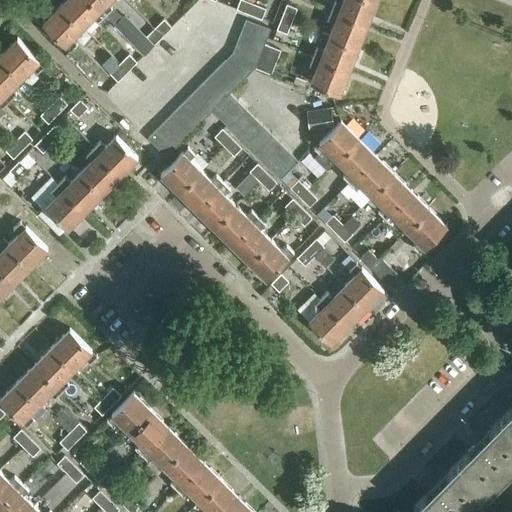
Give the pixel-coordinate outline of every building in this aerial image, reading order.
[(90,0),(65,0),(61,5),(83,27),(93,17),(98,22),(105,15),(90,0)] [(90,0),(105,15),(112,8),(107,3),(109,0),(90,0)] [(240,0),(237,9),(249,14),(253,4),(241,0),(240,0)] [(335,1),(331,10),(367,24),(376,1),(373,0),(343,0),(342,4),(335,1)] [(253,4),(249,14),(262,19),(266,9),(253,4)] [(83,27),(61,5),(43,23),(70,50),(77,43),(72,38),(83,27)] [(287,5),(282,17),(292,21),(297,9),(287,5)] [(334,22),(329,36),(358,47),(367,24),(331,10),(328,19),(334,22)] [(141,32),(125,16),(123,17),(115,26),(131,42),(139,34),(140,33),(141,32)] [(292,21),(282,17),(277,30),(287,34),(292,21)] [(164,20),(154,29),(162,37),(171,27),(164,20)] [(246,20),(242,31),(266,41),(270,30),(246,20)] [(162,37),(154,29),(145,39),(153,46),(162,37)] [(242,31),(237,42),(262,51),(265,44),(266,41),(242,31)] [(317,47),(313,56),(349,70),(358,47),(329,36),(323,50),(317,47)] [(17,38),(0,55),(0,56),(22,78),(32,67),(37,72),(42,67),(45,65),(17,38)] [(233,53),(255,67),(262,51),(237,42),(233,53)] [(271,74),(281,51),(265,44),(262,51),(255,67),(271,74)] [(129,55),(119,64),(127,72),(137,63),(129,55)] [(0,56),(0,91),(9,100),(16,93),(11,88),(22,78),(0,56)] [(349,70),(313,56),(309,65),(316,68),(311,82),(339,94),(349,70)] [(59,68),(50,60),(45,65),(42,67),(51,76),(59,68)] [(217,69),(236,88),(245,79),(226,61),(217,69)] [(127,72),(119,64),(110,74),(118,82),(127,72)] [(227,97),(230,94),(236,88),(217,69),(208,78),(227,97)] [(200,87),(219,105),(227,97),(208,78),(200,87)] [(59,95),(50,86),(42,94),(51,103),(59,95)] [(210,114),(213,111),(219,105),(200,87),(191,96),(210,114)] [(0,91),(0,105),(2,107),(9,100),(0,91)] [(213,111),(221,120),(239,102),(230,94),(227,97),(219,105),(213,111)] [(201,123),(210,114),(191,96),(182,104),(201,123)] [(59,97),(50,106),(58,114),(67,104),(59,97)] [(71,109),(78,117),(88,107),(80,100),(71,109)] [(221,120),(230,128),(247,111),(239,102),(221,120)] [(193,132),(201,123),(182,104),(174,113),(193,132)] [(58,114),(50,106),(40,116),(48,123),(58,114)] [(332,127),(330,108),(307,111),(310,130),(332,127)] [(230,128),(239,136),(256,119),(247,111),(230,128)] [(184,140),(193,132),(174,113),(165,122),(184,140)] [(239,136),(247,145),(264,128),(256,119),(239,136)] [(326,150),(337,160),(359,138),(341,120),(314,148),(321,155),(326,150)] [(175,149),(184,140),(165,122),(157,130),(175,149)] [(54,126),(45,135),(53,143),(62,133),(54,126)] [(247,145),(256,153),(273,136),(264,128),(247,145)] [(215,137),(224,146),(232,138),(222,129),(215,137)] [(167,158),(175,149),(157,130),(148,139),(167,158)] [(25,132),(15,141),(23,149),(32,139),(25,132)] [(53,143),(45,135),(35,145),(43,153),(53,143)] [(100,141),(93,148),(120,175),(138,157),(116,135),(105,146),(100,141)] [(256,153),(264,162),(281,145),(273,136),(256,153)] [(232,138),(224,146),(234,155),(241,148),(232,138)] [(342,176),(349,183),(376,155),(359,138),(337,160),(348,171),(342,176)] [(23,149),(15,141),(6,151),(13,158),(23,149)] [(264,162),(273,170),(290,153),(281,145),(264,162)] [(161,174),(179,192),(201,170),(190,159),(195,154),(188,147),(161,174)] [(91,160),(81,171),(103,193),(120,175),(93,148),(86,155),(91,160)] [(290,153),(273,170),(281,179),(298,161),(290,153)] [(361,184),(372,195),(394,173),(376,155),(349,183),(356,190),(361,184)] [(10,171),(17,178),(26,169),(19,162),(10,171)] [(251,173),(259,181),(267,173),(257,164),(250,171),(251,173)] [(179,192),(196,209),(223,182),(216,175),(211,180),(201,170),(179,192)] [(65,176),(58,183),(85,210),(103,193),(81,171),(70,181),(65,176)] [(259,181),(251,173),(244,180),(252,188),(259,181)] [(267,173),(259,181),(269,190),(276,183),(267,173)] [(378,211),(384,217),(412,190),(394,173),(372,195),(383,205),(378,211)] [(290,188),(300,197),(308,190),(298,180),(290,188)] [(196,209),(214,227),(236,205),(225,194),(230,189),(223,182),(196,209)] [(85,210),(58,183),(51,190),(56,195),(46,206),(68,228),(85,210)] [(308,190),(300,197),(309,207),(317,199),(308,190)] [(397,219),(407,230),(429,207),(412,190),(384,217),(392,224),(397,219)] [(285,206),(294,216),(302,208),(293,199),(285,206)] [(214,227),(231,244),(258,217),(251,210),(246,215),(236,205),(214,227)] [(429,207),(407,230),(418,240),(413,245),(420,253),(447,225),(429,207)] [(302,208),(294,216),(304,225),(312,218),(302,208)] [(325,223),(335,232),(343,224),(333,215),(325,223)] [(231,244),(249,261),(271,239),(260,229),(266,224),(258,217),(231,244)] [(18,234),(8,244),(30,266),(48,248),(21,221),(13,229),(18,234)] [(343,224),(335,232),(345,242),(352,234),(343,224)] [(271,239),(249,261),(267,279),(294,252),(287,245),(281,250),(271,239)] [(316,239),(307,248),(314,256),(324,246),(316,239)] [(0,271),(13,284),(30,266),(8,244),(0,252),(0,271)] [(314,256),(307,248),(297,258),(305,265),(314,256)] [(361,258),(370,267),(378,259),(368,250),(361,258)] [(378,259),(370,267),(388,285),(398,275),(380,257),(378,259)] [(354,275),(344,285),(366,307),(384,289),(357,262),(349,270),(354,275)] [(0,296),(13,284),(0,271),(0,296)] [(271,284),(279,291),(289,282),(281,274),(271,284)] [(328,291),(321,298),(349,325),(366,307),(344,285),(334,296),(328,291)] [(349,325),(321,298),(315,305),(320,310),(309,321),(331,343),(349,325)] [(71,329),(53,347),(75,369),(85,358),(90,364),(98,356),(71,329)] [(53,347),(35,365),(62,391),(80,374),(75,369),(53,347)] [(35,365),(18,382),(40,403),(49,393),(55,399),(62,391),(35,365)] [(40,403),(18,382),(0,400),(27,427),(34,419),(29,414),(40,403)] [(113,389),(104,398),(111,406),(121,397),(113,389)] [(120,422),(131,432),(152,411),(134,393),(108,419),(115,427),(120,422)] [(104,398),(94,408),(102,416),(111,406),(104,398)] [(511,406),(500,418),(511,429),(511,406)] [(135,448),(143,455),(170,428),(152,411),(131,432),(141,442),(135,448)] [(511,429),(500,418),(457,462),(488,493),(511,468),(511,429)] [(78,423),(69,433),(77,441),(86,431),(78,423)] [(155,457),(166,467),(187,445),(170,428),(143,455),(150,462),(155,457)] [(13,438),(23,447),(31,439),(21,430),(13,438)] [(77,441),(69,433),(59,442),(68,450),(77,441)] [(31,439),(23,447),(32,457),(40,449),(31,439)] [(171,482),(179,490),(205,463),(187,445),(166,467),(176,478),(171,482)] [(80,462),(90,472),(97,464),(87,455),(80,462)] [(57,464),(67,473),(74,465),(65,456),(57,464)] [(468,511),(488,493),(457,462),(413,506),(419,511),(468,511)] [(190,492),(201,502),(223,480),(205,463),(179,490),(186,497),(190,492)] [(97,464),(90,472),(99,481),(107,474),(97,464)] [(74,465),(67,473),(76,483),(84,475),(74,465)] [(0,505),(22,483),(16,477),(11,482),(0,471),(0,505)] [(225,511),(240,497),(223,480),(201,502),(210,511),(225,511)] [(0,505),(0,511),(28,511),(34,506),(24,496),(30,490),(22,483),(0,505)] [(133,499),(139,493),(131,486),(126,491),(133,499)] [(115,497),(124,507),(133,499),(123,489),(115,497)] [(92,498),(102,508),(109,500),(99,491),(92,498)] [(255,511),(240,497),(225,511),(255,511)] [(133,499),(124,507),(129,511),(138,511),(142,509),(133,499)] [(109,500),(102,508),(106,511),(116,511),(119,510),(109,500)]
